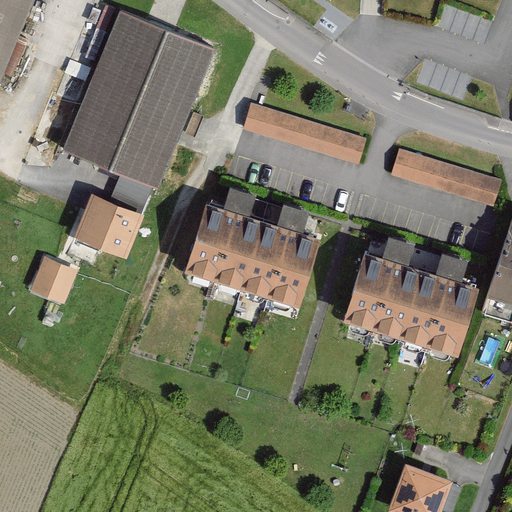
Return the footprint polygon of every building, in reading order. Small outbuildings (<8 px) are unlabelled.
[(0,0),(0,68),(27,0),(0,0)] [(216,48),(117,8),(62,148),(160,188),(216,48)] [(256,126),(367,163),(376,137),(265,100),(256,126)] [(399,177),(501,212),(509,189),(407,154),(399,177)] [(86,243),(136,263),(158,208),(108,188),(86,243)] [(189,267),(215,275),(235,214),(209,206),(189,267)] [(235,214),(215,275),(241,283),(261,222),(235,214)] [(261,222),(241,283),(268,292),(287,231),(261,222)] [(511,229),(485,313),(511,322),(511,229)] [(287,231),(268,292),(298,302),(317,240),(287,231)] [(41,292),(73,305),(88,270),(56,256),(41,292)] [(349,317),(374,324),(393,263),(368,256),(349,317)] [(393,263),(374,324),(400,333),(419,271),(393,263)] [(419,271),(400,333),(427,341),(446,280),(419,271)] [(446,280),(427,341),(457,350),(476,289),(446,280)] [(436,511),(447,484),(408,469),(394,507),(406,511),(436,511)]
